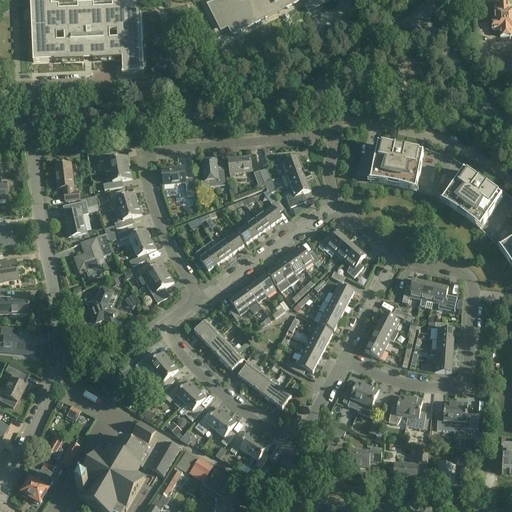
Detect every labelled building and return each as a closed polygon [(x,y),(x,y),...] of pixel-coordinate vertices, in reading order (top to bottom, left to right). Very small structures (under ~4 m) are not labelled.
[(30,0),(34,63),(40,63),(40,61),(46,61),(46,62),(54,62),(54,63),(84,61),(84,56),(93,56),(93,61),(123,59),(124,73),(122,73),(122,74),(144,73),(140,2),(121,3),(121,2),(52,5),(51,0),(30,0)] [(220,0),(206,5),(219,29),(220,28),(219,27),(225,24),(232,37),(293,5),(303,0),(308,0),(310,3),(308,4),(311,10),(311,11),(311,12),(335,0),(220,0)] [(495,22),(492,22),(493,30),(500,30),(500,37),(511,36),(511,28),(510,29),(509,15),(511,14),(511,5),(508,5),(508,2),(497,2),(498,10),(495,10),(495,22)] [(455,102),(447,93),(443,96),(451,105),(455,102)] [(378,146),(371,184),(375,184),(380,185),(385,186),(392,187),(397,188),(404,189),(409,191),(414,192),(416,193),(424,155),(423,155),(406,152),(407,145),(397,143),(396,150),(379,146),(378,146)] [(100,163),(104,162),(106,174),(111,173),(111,172),(130,169),(129,166),(130,166),(129,158),(118,160),(117,160),(116,154),(99,157),(100,163)] [(285,177),(301,170),(301,169),(302,169),(299,159),(289,163),(287,157),(273,162),(275,168),(281,166),(285,177)] [(251,158),(228,160),(230,178),(235,177),(235,175),(252,173),(251,158)] [(217,161),(202,163),(204,183),(210,182),(210,189),(225,187),(224,172),(218,172),(217,161)] [(71,165),(55,166),(58,190),(66,189),(67,195),(65,195),(66,203),(80,201),(79,193),(77,194),(76,187),(73,188),(71,165)] [(184,167),(161,170),(163,187),(186,185),(186,184),(188,198),(194,198),(192,180),(185,180),(184,167)] [(113,184),(104,186),(105,192),(122,189),(121,183),(122,183),(133,181),(132,172),(130,172),(130,169),(111,172),(111,173),(113,184)] [(302,172),(301,170),(285,177),(289,188),(305,182),(304,177),(305,177),(303,171),(302,172)] [(260,173),(264,185),(272,183),(272,182),(271,182),(267,171),(260,173)] [(260,173),(254,175),(259,189),(265,187),(264,185),(260,173)] [(464,173),(442,204),(454,211),(460,215),(480,230),(502,199),(487,189),(491,183),(482,177),(478,183),(464,173)] [(305,182),(289,188),(291,194),(286,198),(290,207),(303,202),(301,196),(311,192),(308,182),(306,183),(305,182)] [(237,190),(231,191),(233,198),(239,197),(237,190)] [(122,192),(110,196),(113,206),(118,206),(120,211),(137,206),(137,203),(138,203),(135,194),(124,198),(122,192)] [(67,207),(63,208),(65,216),(64,216),(69,239),(78,237),(77,235),(86,233),(82,217),(89,215),(88,215),(87,209),(99,207),(98,203),(97,198),(87,200),(81,201),(81,204),(67,207)] [(253,199),(243,203),(246,208),(250,206),(255,203),(253,199)] [(263,214),(273,227),(282,221),(278,215),(283,211),(276,201),(271,205),(272,207),(263,214)] [(246,208),(243,203),(233,207),(235,211),(241,209),(246,208)] [(118,224),(114,225),(115,227),(116,230),(116,231),(132,226),(130,220),(132,220),(142,217),(140,209),(138,209),(137,206),(120,211),(115,213),(118,224)] [(192,207),(185,209),(188,217),(196,214),(194,208),(192,208),(192,207)] [(263,214),(255,220),(264,233),(273,227),(263,214)] [(210,216),(198,220),(201,225),(206,222),(211,220),(212,220),(211,219),(210,216)] [(190,223),(188,224),(193,231),(201,225),(198,220),(190,223)] [(255,220),(246,226),(256,240),(264,233),(255,220)] [(256,240),(246,226),(237,232),(247,246),(256,240)] [(0,244),(2,244),(3,251),(13,249),(10,228),(0,229),(0,244)] [(113,231),(112,228),(105,230),(106,233),(107,236),(107,237),(113,235),(113,231)] [(133,230),(118,236),(120,241),(120,242),(129,238),(133,249),(150,241),(149,239),(150,238),(147,230),(137,234),(135,235),(133,230)] [(336,255),(347,242),(346,241),(347,240),(339,233),(332,241),(328,237),(318,249),(323,253),(327,248),(336,255)] [(234,234),(225,241),(235,254),(244,248),(234,234)] [(113,235),(107,237),(109,243),(110,244),(116,242),(113,235)] [(84,256),(74,260),(80,275),(101,268),(99,262),(104,261),(103,258),(114,254),(113,253),(110,244),(109,242),(107,236),(97,240),(96,239),(80,245),(83,252),(84,256)] [(138,259),(129,263),(132,269),(147,262),(145,257),(156,251),(153,244),(151,244),(150,241),(133,249),(138,259)] [(225,241),(216,247),(226,261),(235,254),(225,241)] [(226,261),(216,247),(213,242),(204,248),(208,253),(217,267),(226,261)] [(347,242),(336,255),(345,263),(356,250),(353,247),(354,246),(350,242),(348,243),(347,242)] [(511,244),(499,252),(509,264),(511,269),(511,244)] [(208,253),(204,248),(196,254),(196,258),(192,261),(200,271),(204,268),(208,273),(217,267),(208,253)] [(304,250),(294,257),(304,270),(313,264),(315,266),(320,263),(313,252),(308,256),(304,250)] [(356,250),(345,263),(350,268),(347,274),(350,276),(354,280),(364,269),(359,265),(366,257),(358,250),(357,251),(356,250)] [(294,257),(286,263),(296,277),(304,270),(294,257)] [(15,262),(0,264),(0,283),(4,283),(4,281),(18,279),(18,281),(15,262)] [(296,277),(286,263),(277,269),(287,283),(296,277)] [(147,287),(151,284),(167,275),(166,272),(167,272),(163,264),(153,269),(152,270),(149,265),(138,272),(141,277),(145,285),(147,287)] [(287,283),(277,269),(268,276),(282,295),(291,289),(287,283)] [(123,275),(126,281),(133,278),(130,271),(123,275)] [(335,274),(332,279),(339,283),(343,285),(345,280),(335,274)] [(151,284),(147,287),(148,289),(158,306),(167,300),(168,299),(164,291),(165,290),(174,284),(170,277),(169,278),(167,275),(151,284)] [(265,277),(256,284),(267,298),(276,292),(265,277)] [(118,279),(111,282),(113,288),(120,285),(118,279)] [(421,302),(425,285),(424,285),(424,283),(414,280),(411,291),(406,290),(402,304),(408,305),(410,299),(421,302)] [(425,285),(421,302),(420,308),(426,309),(427,303),(433,304),(436,287),(432,286),(432,285),(427,283),(426,285),(425,285)] [(256,284),(248,290),(258,304),(267,298),(256,284)] [(333,296),(349,304),(354,294),(339,286),(333,296)] [(438,288),(436,287),(433,304),(439,306),(438,311),(454,314),(458,299),(447,297),(449,288),(438,286),(438,288)] [(97,302),(88,306),(96,324),(104,321),(109,323),(109,326),(111,327),(113,327),(115,326),(115,323),(113,321),(116,314),(109,311),(107,307),(113,294),(103,290),(97,302)] [(248,290),(238,297),(249,311),(258,304),(248,290)] [(4,291),(0,291),(0,316),(9,316),(9,319),(19,318),(18,316),(28,315),(28,308),(28,306),(27,306),(27,299),(19,299),(19,298),(10,298),(10,299),(4,300),(4,291)] [(349,304),(333,296),(329,306),(344,314),(349,304)] [(249,311),(238,297),(230,303),(234,309),(229,312),(237,323),(242,319),(240,317),(249,311)] [(344,314),(329,306),(324,316),(339,324),(344,314)] [(397,310),(394,315),(405,321),(412,325),(415,319),(407,316),(397,310)] [(385,314),(380,324),(395,332),(400,322),(385,314)] [(339,324),(324,316),(319,325),(334,333),(339,324)] [(203,342),(214,330),(210,325),(212,323),(208,320),(194,333),(203,342)] [(294,321),(291,327),(296,330),(299,324),(294,321)] [(395,332),(380,324),(375,334),(390,341),(394,344),(399,334),(395,332)] [(437,342),(454,343),(455,332),(448,331),(448,325),(429,324),(429,330),(435,330),(438,331),(437,342)] [(317,328),(312,338),(327,346),(333,336),(317,328)] [(0,353),(13,354),(13,352),(27,354),(27,356),(33,356),(34,349),(35,339),(29,339),(29,338),(28,338),(17,337),(11,337),(12,329),(1,329),(0,336),(0,353)] [(219,334),(214,330),(203,342),(210,350),(224,336),(221,333),(219,334)] [(375,334),(370,343),(385,351),(390,341),(375,334)] [(224,336),(210,350),(218,358),(230,346),(225,340),(226,339),(224,336)] [(327,346),(312,338),(307,347),(323,355),(327,346)] [(289,343),(284,340),(281,346),(286,349),(289,343)] [(437,342),(437,352),(453,353),(454,343),(437,342)] [(187,348),(191,353),(197,348),(192,343),(187,348)] [(385,351),(370,343),(365,353),(380,361),(385,351)] [(230,346),(218,358),(225,366),(239,352),(236,348),(234,350),(230,346)] [(296,357),(298,350),(288,346),(286,353),(296,357)] [(323,355),(307,347),(302,357),(318,365),(323,355)] [(241,354),(239,352),(225,366),(232,373),(244,361),(240,356),(241,354)] [(453,353),(437,352),(436,363),(453,364),(453,353)] [(156,375),(170,363),(168,361),(169,360),(164,354),(154,362),(150,357),(133,372),(136,376),(141,372),(144,375),(153,371),(156,375)] [(318,365),(302,357),(297,367),(295,365),(291,363),(288,362),(286,367),(288,369),(303,377),(306,371),(313,375),(318,365)] [(172,366),(170,363),(156,375),(164,384),(160,388),(164,392),(173,384),(169,380),(179,371),(173,365),(172,366)] [(453,364),(436,363),(435,374),(452,375),(453,364)] [(248,385),(259,369),(256,367),(254,369),(249,365),(238,378),(248,385)] [(5,408),(13,412),(16,405),(17,404),(25,388),(16,383),(22,372),(9,366),(6,373),(12,377),(2,396),(2,398),(8,401),(5,408)] [(262,372),(259,369),(248,385),(256,391),(266,378),(261,374),(262,372)] [(266,378),(256,391),(265,398),(277,383),(273,380),(271,382),(266,378)] [(184,405),(197,392),(195,390),(196,389),(190,383),(181,392),(177,388),(165,400),(170,404),(176,398),(184,405)] [(277,383),(265,398),(273,404),(284,391),(278,387),(280,385),(277,383)] [(361,406),(368,389),(365,387),(366,386),(358,383),(353,394),(348,392),(343,404),(353,408),(356,403),(361,406)] [(368,389),(361,406),(358,414),(374,421),(375,419),(380,405),(375,403),(380,391),(371,388),(371,390),(368,389)] [(289,395),(284,391),(273,404),(282,411),(294,395),(290,392),(289,395)] [(197,392),(184,405),(179,411),(179,413),(183,416),(184,416),(192,423),(202,412),(198,408),(207,399),(200,393),(199,394),(197,392)] [(407,419),(411,401),(408,400),(409,399),(400,397),(398,410),(392,408),(389,425),(398,427),(402,418),(407,419)] [(411,401),(407,419),(406,428),(414,430),(423,431),(424,431),(427,432),(429,420),(426,419),(427,415),(421,414),(423,402),(415,400),(414,402),(411,401)] [(455,433),(456,406),(453,405),(453,404),(445,403),(444,416),(438,416),(437,432),(455,433)] [(456,406),(455,433),(460,433),(462,430),(479,431),(479,418),(467,417),(468,405),(459,404),(459,406),(456,406)] [(81,413),(72,408),(68,415),(78,421),(81,413)] [(215,432),(227,418),(225,416),(226,415),(219,410),(211,420),(206,416),(195,430),(203,436),(211,429),(215,432)] [(229,420),(227,418),(215,432),(225,440),(221,444),(226,448),(234,438),(229,434),(237,424),(230,419),(229,420)] [(369,435),(377,437),(378,434),(382,421),(375,419),(374,421),(374,420),(369,435)] [(160,420),(156,425),(161,429),(165,423),(160,420)] [(0,454),(3,448),(0,446),(0,443),(8,429),(0,424),(0,454)] [(81,484),(77,492),(84,496),(81,501),(100,511),(124,511),(125,510),(127,511),(145,482),(136,477),(140,469),(145,471),(146,469),(164,479),(181,449),(156,434),(156,433),(140,424),(129,443),(121,438),(114,452),(111,450),(106,459),(97,454),(80,483),(81,484)] [(337,427),(334,433),(344,437),(346,431),(337,427)] [(249,456),(259,441),(257,439),(257,438),(250,433),(243,444),(238,440),(230,453),(235,456),(239,450),(249,456)] [(183,439),(181,441),(180,442),(189,446),(190,444),(189,437),(187,434),(183,439)] [(63,441),(55,438),(47,453),(54,457),(63,441)] [(262,443),(259,441),(249,456),(259,463),(256,467),(261,470),(268,460),(263,456),(270,446),(262,441),(262,443)] [(504,448),(501,450),(503,453),(502,473),(511,473),(511,443),(505,443),(505,444),(505,447),(504,447),(504,448)] [(68,469),(80,449),(72,444),(60,464),(68,469)] [(227,452),(222,449),(216,458),(220,461),(227,452)] [(348,451),(347,465),(350,468),(370,469),(370,463),(382,464),(382,450),(371,449),(370,452),(348,451)] [(418,450),(417,463),(427,464),(428,451),(418,450)] [(196,459),(186,453),(177,468),(186,474),(196,459)] [(200,460),(190,475),(203,484),(209,475),(213,468),(200,460)] [(395,465),(394,481),(417,483),(418,466),(395,465)] [(439,466),(438,484),(440,484),(442,486),(446,486),(448,485),(454,485),(454,483),(461,483),(461,484),(468,484),(469,468),(462,468),(455,468),(455,467),(439,466)] [(157,500),(161,502),(164,496),(168,498),(183,474),(176,469),(161,494),(160,493),(157,500)] [(209,478),(204,487),(220,497),(225,488),(230,480),(217,472),(211,480),(209,478)] [(35,493),(44,477),(39,474),(34,482),(31,480),(22,494),(24,495),(23,497),(30,501),(35,493)] [(53,483),(44,477),(35,493),(30,501),(38,505),(38,504),(40,505),(53,483)] [(235,481),(231,487),(241,493),(244,488),(235,481)] [(194,497),(196,493),(190,489),(187,493),(194,497)] [(223,499),(214,511),(234,511),(237,508),(223,499)] [(161,502),(157,500),(149,511),(161,511),(166,505),(160,502),(161,502)]
